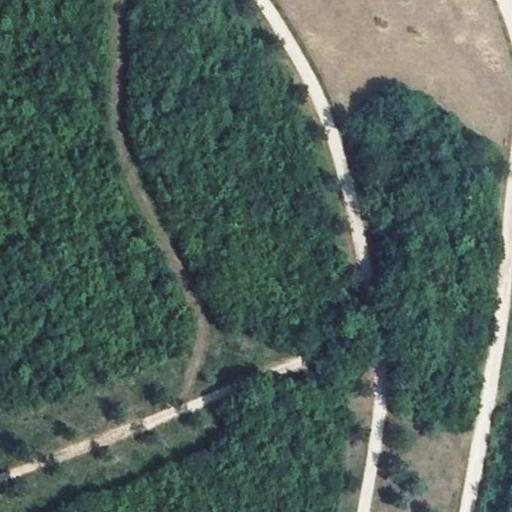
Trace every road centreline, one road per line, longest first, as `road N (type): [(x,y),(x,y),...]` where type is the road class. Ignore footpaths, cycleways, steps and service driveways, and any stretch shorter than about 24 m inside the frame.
road 1 (track): [(361,511),(380,407),(379,365),(352,201),(316,92),(256,0)]
road 2 (track): [(206,398),(206,326),(127,171),(114,104),(114,0)]
road 3 (track): [(465,511),(496,345),(511,195)]
road 4 (track): [(206,398),(501,286)]
road 5 (unknown): [(0,477),(206,398)]
